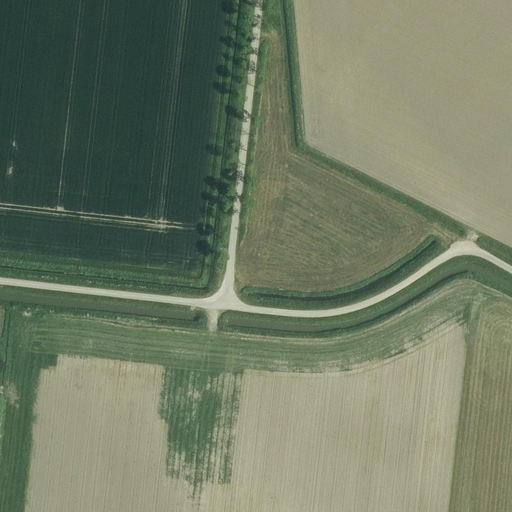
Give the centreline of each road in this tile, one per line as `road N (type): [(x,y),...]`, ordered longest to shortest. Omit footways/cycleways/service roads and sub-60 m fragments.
road 1 (unclassified): [(511,270),(462,247),(355,306),(326,313),(225,305)]
road 2 (unclassified): [(225,305),(259,0)]
road 3 (unclassified): [(225,305),(0,281)]
